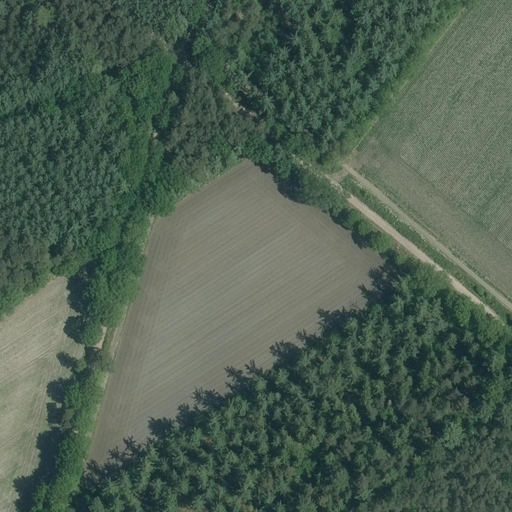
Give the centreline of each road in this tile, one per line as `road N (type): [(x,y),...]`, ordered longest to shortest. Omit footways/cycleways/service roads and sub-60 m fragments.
road 1 (track): [(178,58),(51,511)]
road 2 (track): [(511,334),(193,70)]
